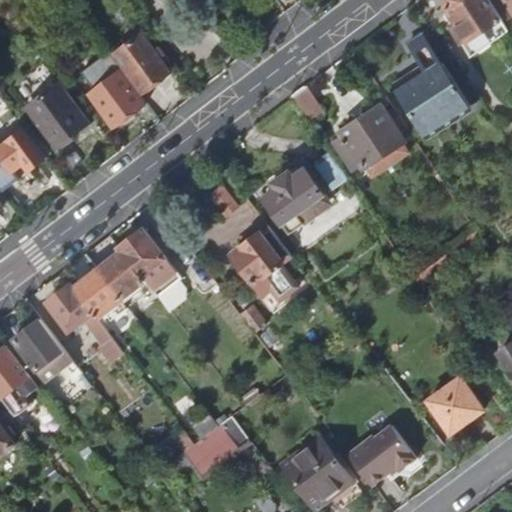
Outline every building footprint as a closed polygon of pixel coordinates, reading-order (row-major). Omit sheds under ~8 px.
[(466,0),(451,10),(473,46),(508,22),(493,0),(466,0)] [(511,28),(508,22),(473,46),(482,59),(511,38),(511,28)] [(118,56),(146,93),(174,73),(145,35),(118,56)] [(401,96),(430,138),(475,108),(427,38),(412,48),(425,68),(431,76),(401,96)] [(425,68),(396,87),(401,96),(431,76),(425,68)] [(94,95),(118,128),(151,104),(126,71),(94,95)] [(30,108),(61,147),(95,122),(64,82),(30,108)] [(296,97),(315,124),(328,115),(310,87),(296,97)] [(0,119),(1,120),(15,109),(1,91),(0,91),(0,119)] [(345,135),(348,141),(341,146),(360,172),(367,167),(371,171),(374,169),(381,178),(414,155),(407,144),(410,142),(406,137),(413,132),(392,102),(345,135)] [(1,120),(0,119),(0,138),(6,147),(30,129),(15,109),(1,120)] [(6,147),(1,151),(18,172),(28,164),(34,172),(52,158),(30,129),(6,147)] [(319,165),(339,192),(354,182),(335,154),(319,165)] [(266,196),(291,233),(305,223),(301,217),(315,207),(320,213),(334,203),(311,169),(298,179),(292,171),(277,182),(281,186),(266,196)] [(295,255),(274,227),(265,234),(265,235),(238,256),(271,301),(280,294),(286,302),(304,289),(287,266),(298,258),(295,255)] [(129,253),(153,284),(164,299),(190,280),(151,230),(126,248),(129,253)] [(104,272),(128,303),(137,315),(149,306),(140,294),(153,284),(129,253),(104,272)] [(82,290),(104,321),(128,303),(104,272),(82,290)] [(53,305),(76,336),(93,323),(109,346),(106,348),(118,365),(131,355),(104,321),(82,290),(78,286),(53,305)] [(280,294),(271,301),(284,316),(291,311),(285,303),(286,302),(280,294)] [(247,315),(260,333),(272,324),(259,307),(247,315)] [(20,343),(51,384),(80,363),(48,320),(20,343)] [(0,358),(0,389),(9,401),(16,410),(32,398),(42,389),(12,349),(0,358)] [(79,380),(99,407),(109,401),(88,373),(79,380)] [(431,403),(456,436),(487,411),(462,379),(431,403)] [(261,390),(243,403),(248,410),(265,396),(261,390)] [(205,419),(216,434),(223,428),(211,413),(205,419)] [(234,415),(225,421),(242,442),(250,435),(234,415)] [(0,465),(23,447),(18,441),(23,437),(14,426),(17,424),(12,417),(5,422),(1,417),(0,418),(0,465)] [(377,487),(403,468),(410,469),(422,459),(397,427),(381,440),(379,437),(354,456),(377,487)] [(188,455),(207,479),(242,452),(224,428),(223,428),(216,434),(199,446),(191,453),(188,455)] [(179,438),(191,453),(199,446),(188,432),(179,438)] [(325,440),(287,469),(318,510),(336,496),(338,500),(358,484),(325,440)]
